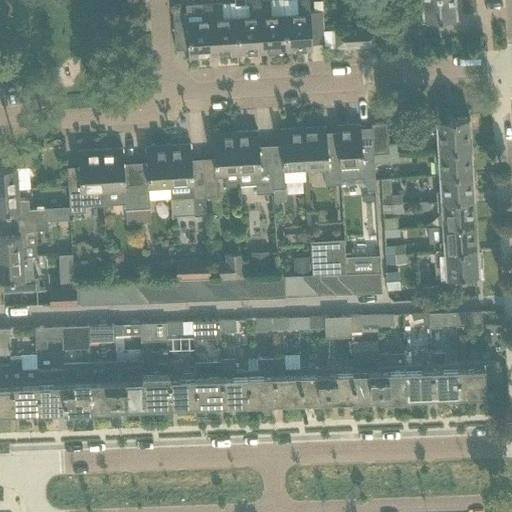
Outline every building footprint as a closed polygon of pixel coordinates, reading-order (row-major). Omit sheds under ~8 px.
[(262,51),(259,0),(249,1),(249,4),(234,5),(235,17),(238,53),(262,51)] [(286,50),(284,14),(269,15),(268,0),(262,0),(259,0),(262,51),(286,50)] [(322,10),(308,11),(307,0),(297,0),(298,13),(284,14),(286,50),(311,48),(310,42),(324,41),(323,30),(322,10)] [(420,0),(421,18),(403,19),(405,43),(424,42),(422,18),(456,16),(455,0),(420,0)] [(213,54),(210,3),(200,4),(186,4),(189,56),(213,54)] [(220,3),(210,3),(213,54),(238,53),(235,17),(228,17),(221,18),(220,3)] [(334,45),(379,44),(379,24),(334,25),(334,45)] [(429,119),(430,127),(430,131),(436,131),(437,149),(433,149),(469,147),(469,145),(471,144),(470,135),(468,135),(467,118),(469,118),(469,117),(429,119)] [(371,123),(372,138),(373,153),(397,152),(397,143),(388,143),(387,122),(371,123)] [(373,162),(373,153),(372,138),(360,139),(359,124),(336,125),(337,131),(338,145),(339,168),(340,168),(340,183),(364,182),(367,186),(368,190),(375,190),(374,176),(373,162)] [(339,168),(338,145),(337,131),(326,132),(325,126),(303,127),(305,165),(316,165),(316,167),(317,168),(318,170),(320,171),(321,172),(322,172),(325,172),(325,184),(340,183),(340,168),(339,168)] [(305,165),(303,127),(280,128),(281,148),(283,171),(271,172),(272,188),(285,187),(284,182),(306,180),(305,165)] [(260,173),(259,150),(257,130),(235,131),(237,169),(238,184),(256,183),(256,193),(272,192),(272,188),(271,172),(260,173)] [(237,169),(235,131),(212,133),(215,177),(226,176),(226,185),(238,184),(237,169)] [(190,143),(167,145),(171,197),(172,215),(178,215),(194,214),(194,215),(206,214),(206,208),(205,205),(205,195),(204,185),(193,186),(192,182),(191,163),(191,158),(190,143)] [(171,197),(167,145),(145,146),(147,189),(136,190),(137,208),(150,207),(149,198),(171,197)] [(470,162),(469,147),(433,149),(434,159),(438,159),(439,174),(472,172),(472,170),(472,162),(470,162)] [(125,190),(123,168),(122,148),(100,149),(103,204),(124,203),(125,209),(137,208),(136,190),(125,190)] [(103,204),(100,149),(77,150),(79,187),(68,188),(69,211),(85,211),(85,205),(103,204)] [(398,161),(397,152),(373,153),(373,162),(398,161)] [(30,153),(20,154),(21,166),(31,166),(30,153)] [(0,188),(17,188),(16,167),(16,165),(0,166),(0,188)] [(473,183),(472,172),(439,174),(439,190),(436,190),(436,200),(472,198),(471,183),(473,183)] [(383,203),(392,203),(401,202),(400,193),(391,194),(390,178),(381,179),(383,203)] [(217,195),(216,185),(204,185),(205,195),(217,195)] [(46,208),(33,208),(29,209),(29,198),(18,199),(17,188),(0,188),(0,211),(1,212),(2,223),(47,220),(46,208)] [(473,213),(472,198),(436,200),(437,209),(441,209),(442,225),(475,223),(475,213),(473,213)] [(401,211),(401,202),(392,203),(392,212),(401,211)] [(26,234),(35,233),(35,231),(47,230),(47,220),(2,223),(3,234),(0,234),(0,256),(21,256),(21,244),(27,243),(26,234)] [(476,233),(475,223),(442,225),(442,241),(439,241),(439,251),(475,248),(474,233),(476,233)] [(345,272),(345,258),(344,238),(309,240),(311,274),(319,273),(337,273),(345,272)] [(394,244),(395,245),(385,246),(385,253),(395,253),(404,252),(403,243),(394,244)] [(439,251),(433,251),(435,277),(445,276),(479,274),(478,263),(476,264),(475,248),(439,251)] [(270,270),(269,251),(250,252),(252,271),(270,270)] [(219,277),(233,277),(244,276),(243,252),(224,253),(225,260),(218,260),(219,277)] [(405,261),(404,252),(395,253),(396,262),(405,261)] [(21,256),(0,256),(0,279),(7,279),(8,290),(0,290),(0,291),(38,289),(38,276),(33,277),(32,268),(32,255),(21,256)] [(345,256),(345,258),(345,272),(354,272),(380,271),(380,255),(345,256)] [(182,278),(199,278),(210,277),(210,278),(209,258),(175,259),(176,279),(182,278)] [(94,265),(94,278),(107,277),(107,264),(94,265)] [(399,270),(385,271),(386,290),(400,289),(399,270)] [(380,271),(354,272),(355,277),(364,286),(369,291),(370,292),(376,292),(381,285),(380,271)] [(345,272),(337,273),(337,278),(347,287),(352,291),(352,293),(358,292),(364,286),(355,277),(354,272),(345,272)] [(311,274),(302,274),(302,279),(312,288),(311,288),(316,293),(317,294),(323,294),(329,287),(319,278),(319,273),(311,274)] [(337,273),(319,273),(319,278),(329,287),(334,292),(334,293),(341,293),(347,287),(337,278),(337,273)] [(71,274),(58,275),(59,288),(61,288),(72,287),(71,274)] [(284,294),(284,295),(305,294),(311,288),(312,288),(302,279),(302,274),(294,274),(284,275),(284,287),(284,294)] [(284,275),(250,276),(264,289),(263,290),(268,294),(268,296),(275,296),(280,290),(284,287),(284,275)] [(244,276),(233,277),(247,290),(251,295),(252,296),(258,296),(263,290),(264,289),(250,276),(244,276)] [(210,277),(199,278),(214,292),(219,296),(219,298),(225,297),(231,291),(216,278),(216,277),(210,278),(210,277)] [(219,277),(216,277),(216,278),(231,291),(236,296),(236,297),(242,297),(247,290),(233,277),(219,277)] [(176,279),(166,279),(181,293),(186,298),(186,299),(192,299),(197,293),(197,292),(182,279),(182,278),(176,279)] [(199,278),(182,278),(182,279),(197,292),(197,293),(202,297),(202,298),(209,298),(214,292),(199,278)] [(166,279),(148,280),(163,293),(162,294),(167,298),(167,300),(174,299),(181,293),(166,279)] [(131,280),(114,281),(126,294),(131,299),(131,301),(137,301),(144,294),(131,281),(131,280)] [(148,280),(131,280),(131,281),(144,294),(149,299),(149,300),(155,300),(162,294),(163,293),(148,280)] [(114,281),(97,282),(109,295),(108,295),(112,300),(112,302),(119,301),(126,294),(114,281)] [(97,282),(78,282),(80,303),(100,302),(108,295),(109,295),(97,282)] [(75,287),(74,287),(72,287),(61,288),(59,288),(48,288),(49,304),(76,303),(75,287)] [(481,324),(481,310),(455,311),(455,323),(456,325),(481,324)] [(455,323),(455,311),(445,311),(429,312),(429,323),(455,323)] [(429,323),(429,312),(413,312),(413,324),(429,323)] [(393,324),(392,313),(376,314),(377,324),(393,324)] [(376,314),(360,314),(361,331),(377,331),(377,324),(376,314)] [(351,335),(351,315),(324,316),(324,326),(324,336),(351,335)] [(324,326),(324,316),(308,316),(308,327),(324,326)] [(288,328),(287,317),(271,318),(272,328),(288,328)] [(272,328),(271,318),(255,318),(256,329),(272,328)] [(235,330),(235,319),(219,320),(219,330),(235,330)] [(219,320),(192,321),(193,331),(193,337),(219,336),(219,330),(219,320)] [(183,332),(182,321),(166,322),(167,332),(183,332)] [(146,322),(140,323),(140,334),(141,340),(167,339),(167,332),(166,322),(146,322)] [(114,324),(87,325),(88,341),(114,340),(114,334),(114,324)] [(62,338),(61,325),(46,326),(47,338),(62,338)] [(87,325),(61,325),(62,338),(62,348),(88,347),(88,341),(87,325)] [(0,347),(9,347),(9,327),(0,327),(0,347)] [(379,396),(378,364),(378,349),(351,350),(352,365),(353,397),(379,396)] [(432,394),(430,349),(419,349),(420,363),(404,363),(406,395),(432,394)] [(458,393),(457,361),(445,362),(445,351),(431,352),(431,349),(430,349),(432,394),(458,393)] [(37,377),(37,366),(22,367),(21,354),(10,354),(10,369),(12,409),(38,408),(37,377)] [(248,401),(247,369),(235,369),(235,357),(221,358),(220,359),(222,401),(248,401)] [(274,399),(273,357),(257,358),(258,369),(247,369),(248,401),(274,399)] [(301,399),(299,367),(284,368),(284,357),(273,357),(274,399),(301,399)] [(222,401),(220,359),(219,361),(194,361),(194,371),(195,402),(222,401)] [(195,402),(194,371),(182,371),(182,360),(168,360),(168,372),(169,403),(195,402)] [(496,360),(484,361),(484,360),(483,360),(483,361),(457,361),(458,393),(483,392),(483,395),(485,395),(485,378),(497,378),(497,379),(498,379),(498,360),(496,360)] [(117,405),(115,361),(105,362),(105,374),(89,375),(90,406),(117,405)] [(143,404),(142,373),(131,373),(131,364),(116,364),(116,361),(115,361),(117,405),(143,404)] [(158,372),(142,373),(143,404),(169,403),(168,372),(168,361),(157,362),(158,372)] [(0,409),(12,409),(10,369),(2,369),(2,364),(0,363),(0,409)] [(406,395),(404,363),(378,364),(379,396),(406,395)] [(353,397),(352,365),(326,366),(327,398),(353,397)] [(64,407),(63,368),(37,369),(37,366),(37,377),(38,408),(64,407)] [(327,398),(326,366),(299,367),(301,399),(327,398)] [(90,406),(89,375),(75,375),(75,368),(63,368),(64,407),(90,406)]
